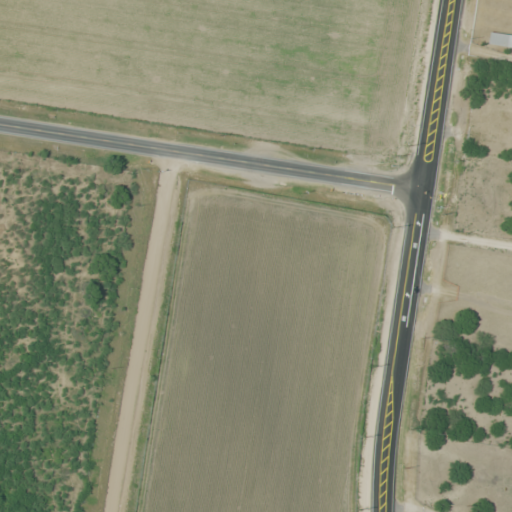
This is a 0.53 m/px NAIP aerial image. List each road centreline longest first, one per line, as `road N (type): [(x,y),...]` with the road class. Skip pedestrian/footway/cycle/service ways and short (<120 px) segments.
road 1 (secondary): [(383,496),(451,0)]
road 2 (tertiary): [(0,125),(422,192)]
road 3 (residential): [(172,152),(109,511)]
